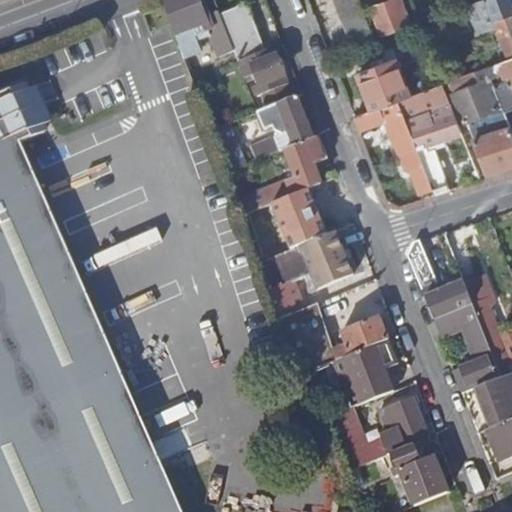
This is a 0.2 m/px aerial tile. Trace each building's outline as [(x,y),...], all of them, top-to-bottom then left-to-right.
[(198,0),(163,0),(181,45),(187,43),(185,38),(184,39),(182,33),(207,22),(198,0)] [(359,0),(334,0),(354,50),(376,41),(362,6),(359,0)] [(411,24),(401,0),(390,0),(373,7),(383,35),(411,24)] [(245,3),(220,14),(225,27),(234,52),(238,62),(264,51),(245,3)] [(472,30),(464,10),(457,13),(464,33),(472,30)] [(511,57),(511,15),(495,22),(506,49),(491,55),(495,64),(511,57)] [(443,24),(422,32),(424,36),(428,47),(449,38),(443,24)] [(234,52),(225,27),(210,33),(219,57),(234,52)] [(404,44),(408,54),(418,50),(428,47),(424,36),(404,44)] [(273,48),(264,51),(238,62),(244,78),(254,74),(268,108),(293,99),(273,48)] [(408,54),(385,63),(359,74),(374,111),(400,101),(433,88),(418,50),(408,54)] [(511,57),(495,64),(487,67),(493,84),(505,112),(510,110),(511,108),(511,57)] [(487,67),(476,71),(480,83),(454,94),(465,122),(497,109),(488,86),(493,84),(487,67)] [(55,78),(32,88),(46,123),(70,113),(55,78)] [(46,123),(32,88),(30,83),(0,95),(0,511),(186,511),(164,460),(152,466),(113,377),(126,371),(26,140),(49,130),(46,123)] [(433,88),(400,101),(408,122),(426,116),(425,113),(430,111),(434,122),(420,127),(427,146),(463,132),(443,84),(433,88)] [(298,97),(293,99),(268,108),(258,112),(265,129),(274,126),(277,131),(273,139),(250,148),(256,162),(288,149),(314,138),(298,97)] [(374,111),(355,118),(360,131),(385,121),(404,172),(408,170),(418,195),(435,188),(427,169),(408,122),(400,101),(374,111)] [(229,124),(212,130),(228,173),(241,168),(246,166),(229,124)] [(475,140),(488,173),(511,165),(511,129),(511,127),(475,140)] [(328,159),(319,136),(314,138),(288,149),(299,176),(239,200),(245,215),(319,186),(321,185),(314,166),(328,159)] [(435,188),(437,194),(452,190),(441,163),(427,169),(435,188)] [(241,168),(228,173),(235,190),(248,184),(241,168)] [(334,233),(339,230),(327,198),(341,192),(336,179),(321,185),(319,186),(322,193),(283,209),(298,247),(334,233)] [(263,262),(285,317),(297,312),(287,284),(311,275),(317,291),(353,276),(334,233),(298,247),(263,262)] [(438,287),(420,242),(416,244),(409,256),(423,293),(438,287)] [(474,305),(502,379),(511,375),(511,334),(501,338),(476,275),(464,280),(465,283),(474,305)] [(434,321),(474,305),(465,283),(447,290),(426,300),(434,321)] [(426,300),(447,290),(445,284),(438,287),(423,293),(426,300)] [(285,317),(306,374),(335,361),(389,341),(380,317),(343,331),(348,346),(336,350),(323,318),(348,308),(343,295),(297,312),(285,317)] [(132,298),(107,308),(118,336),(142,327),(132,298)] [(454,371),(463,394),(478,389),(502,379),(474,305),(434,321),(442,339),(461,332),(460,330),(463,329),(476,363),(454,371)] [(353,408),(394,392),(388,374),(383,376),(381,371),(399,364),(390,340),(389,341),(335,361),(353,408)] [(152,466),(164,460),(126,371),(113,377),(152,466)] [(478,389),(493,429),(511,421),(511,375),(502,379),(478,389)] [(393,454),(413,447),(428,440),(411,399),(379,411),(387,434),(380,437),(381,440),(353,450),(340,413),(324,420),(345,474),(393,454)] [(511,421),(493,429),(489,430),(501,461),(511,456),(511,421)] [(415,507),(448,494),(434,457),(419,463),(413,447),(393,454),(399,470),(394,472),(396,479),(402,476),(415,507)]
